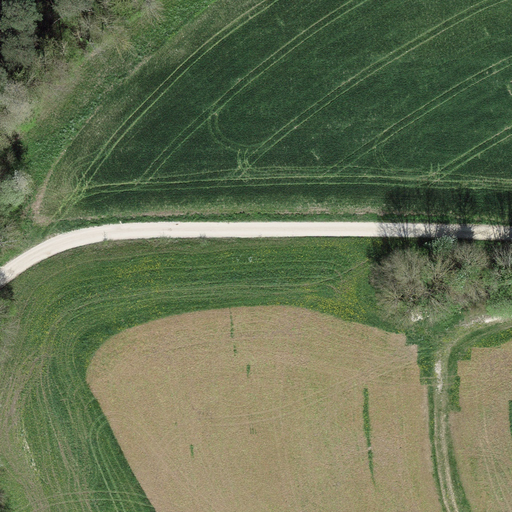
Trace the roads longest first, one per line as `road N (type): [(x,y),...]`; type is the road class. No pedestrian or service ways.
road 1 (track): [(511,234),(121,234),(55,247),(0,274)]
road 2 (track): [(454,511),(439,440),(441,360),(459,330),(511,316)]
